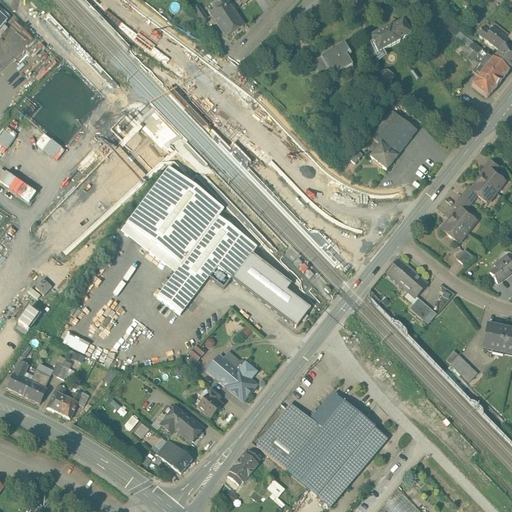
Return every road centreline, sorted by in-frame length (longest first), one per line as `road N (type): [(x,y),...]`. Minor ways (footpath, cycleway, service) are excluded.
road 1 (secondary): [(0,310),(190,109),(232,112)]
road 2 (residential): [(321,333),(493,511)]
road 3 (secondary): [(175,511),(321,333)]
road 4 (secondary): [(232,112),(326,197),(386,216),(419,210)]
road 5 (secondary): [(0,408),(81,448),(168,511)]
road 6 (secondary): [(108,0),(232,112)]
road 7 (residential): [(394,240),(452,283),(511,310)]
road 8 (secondary): [(419,210),(504,103)]
